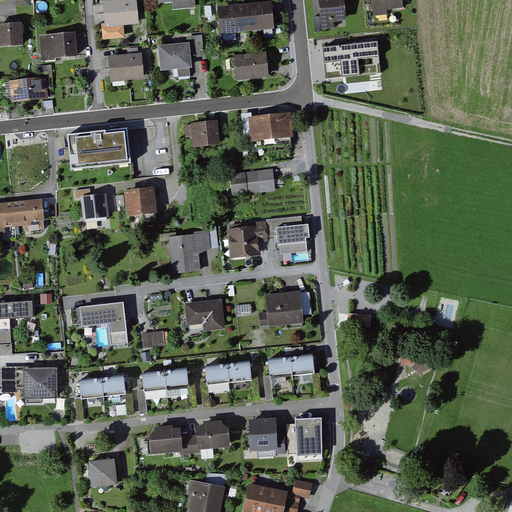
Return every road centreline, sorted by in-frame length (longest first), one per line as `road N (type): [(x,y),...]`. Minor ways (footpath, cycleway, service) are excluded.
road 1 (residential): [(336,404),(304,97)]
road 2 (residential): [(304,97),(0,128)]
road 3 (unclassified): [(78,428),(336,404)]
road 4 (track): [(304,97),(511,142)]
